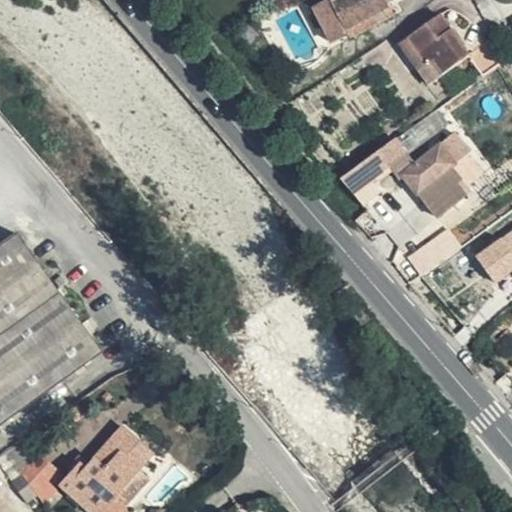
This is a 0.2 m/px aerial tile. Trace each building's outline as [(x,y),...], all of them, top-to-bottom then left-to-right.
[(298,0),(299,1),(299,0),(309,0),(332,43),(350,35),(347,30),(385,10),(390,8),(388,2),(392,0),(298,0)] [(347,30),(350,35),(352,38),(389,18),(385,10),(347,30)] [(430,85),(470,56),(441,16),(401,44),(430,85)] [(504,63),(491,41),(470,56),(484,76),(496,69),(504,63)] [(471,86),(438,110),(442,116),(475,91),(471,86)] [(379,153),(342,180),(366,206),(381,193),(372,182),(388,169),(390,168),(389,166),(405,153),(416,150),(448,123),(442,116),(438,110),(379,153)] [(390,168),(388,169),(398,182),(403,177),(437,219),(467,195),(463,191),(469,187),(453,167),(468,155),(470,153),(456,134),(414,166),(405,153),(389,166),(390,168)] [(410,254),(423,273),(464,243),(451,225),(410,254)] [(511,234),(478,259),(497,281),(511,271),(511,234)] [(0,422),(99,350),(15,235),(0,246),(0,422)] [(43,443),(58,433),(51,420),(4,452),(13,464),(29,453),(26,450),(40,440),(43,443)] [(115,499),(138,472),(153,455),(121,428),(86,468),(80,464),(60,487),(87,511),(125,511),(125,509),(121,504),(115,499)] [(62,438),(58,433),(43,443),(47,449),(62,438)] [(27,502),(39,498),(13,464),(4,452),(0,455),(0,461),(10,474),(8,477),(27,502)] [(13,464),(39,498),(41,497),(52,485),(47,481),(56,469),(39,454),(36,458),(29,453),(13,464)] [(148,481),(138,472),(115,499),(121,504),(125,509),(148,481)]
